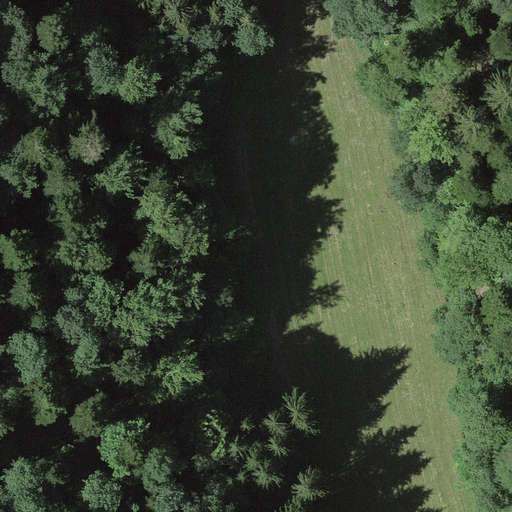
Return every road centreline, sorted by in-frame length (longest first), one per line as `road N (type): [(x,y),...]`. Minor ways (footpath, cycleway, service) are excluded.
road 1 (track): [(0,91),(38,282),(119,511)]
road 2 (track): [(418,0),(511,398)]
road 3 (track): [(314,511),(266,344)]
